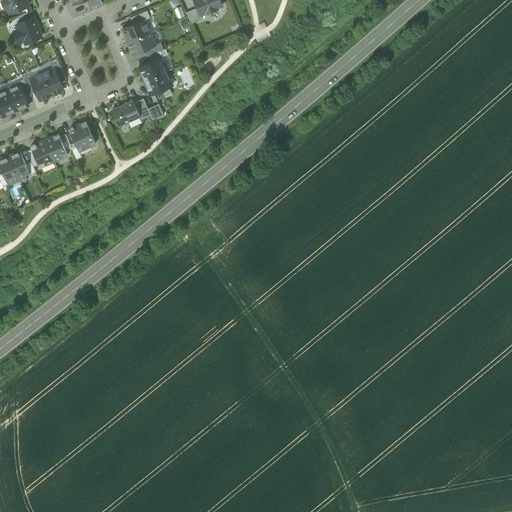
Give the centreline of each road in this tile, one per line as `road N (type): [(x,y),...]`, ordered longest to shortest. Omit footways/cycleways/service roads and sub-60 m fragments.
road 1 (primary): [(0,349),(420,0)]
road 2 (track): [(354,511),(335,454),(302,394),(192,235)]
road 3 (residential): [(89,101),(132,84),(101,13)]
